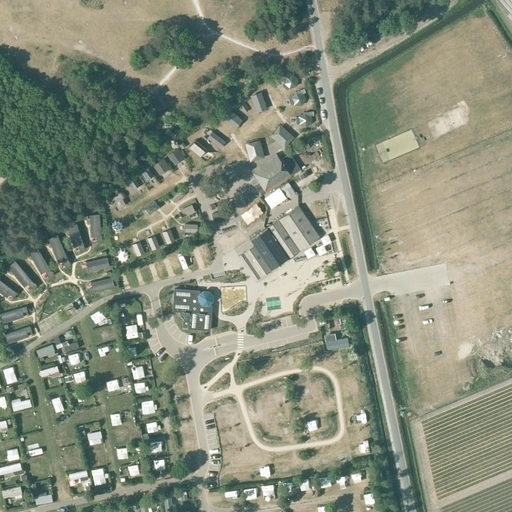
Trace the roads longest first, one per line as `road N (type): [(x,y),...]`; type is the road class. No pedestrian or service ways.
road 1 (unclassified): [(410,511),(310,0)]
road 2 (track): [(447,0),(414,28),(322,70)]
